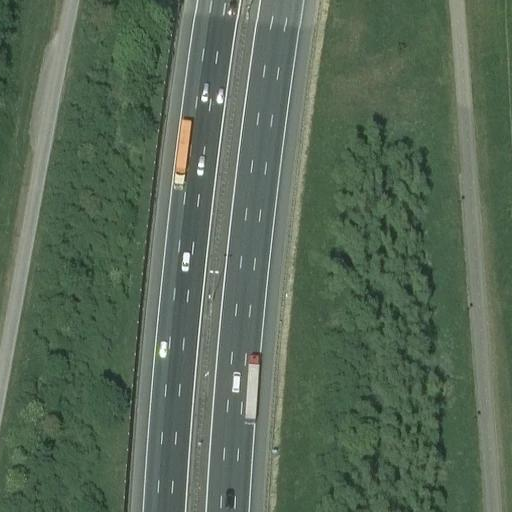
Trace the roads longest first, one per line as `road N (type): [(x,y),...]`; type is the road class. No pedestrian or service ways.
road 1 (motorway): [(219,0),(169,402),(165,511)]
road 2 (motorway): [(228,511),(281,0)]
